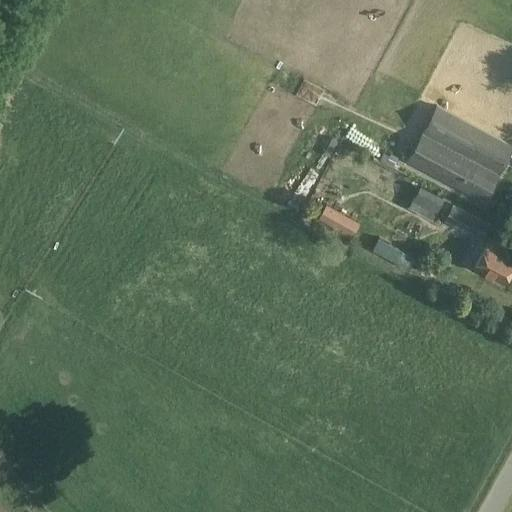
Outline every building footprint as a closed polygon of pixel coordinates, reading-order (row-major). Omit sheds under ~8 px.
[(511,144),(436,103),(406,160),(484,203),(511,150),(511,144)] [(443,197),(424,187),(418,197),(437,208),(443,197)] [(317,218),(351,235),(359,222),(326,204),(317,218)] [(451,207),(444,219),(442,224),(465,236),(468,231),(478,237),(484,225),(451,207)] [(489,237),(474,266),(504,282),(511,266),(511,252),(506,250),(507,246),(489,237)]
